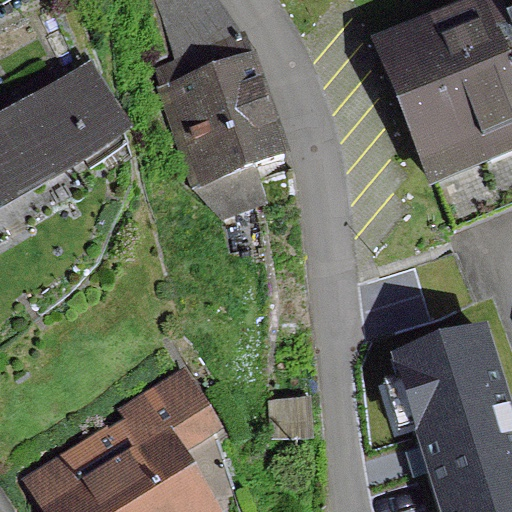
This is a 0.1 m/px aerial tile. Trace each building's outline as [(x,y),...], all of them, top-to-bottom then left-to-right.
[(154,71),(157,92),(191,191),(195,190),(197,198),(212,211),(217,223),(260,208),(248,172),(279,161),(238,41),(235,41),(208,0),(150,0),(173,64),(154,71)] [(448,44),(442,28),(377,54),(449,235),(511,209),(511,21),(490,31),(489,28),(448,44)] [(0,194),(31,177),(37,188),(92,155),(75,128),(99,114),(85,80),(0,130),(0,194)] [(193,400),(180,379),(148,398),(156,410),(161,415),(168,415),(193,400)] [(305,403),(265,407),(267,440),(307,442),(305,403)] [(129,424),(31,486),(46,511),(203,511),(145,414),(129,424)]
